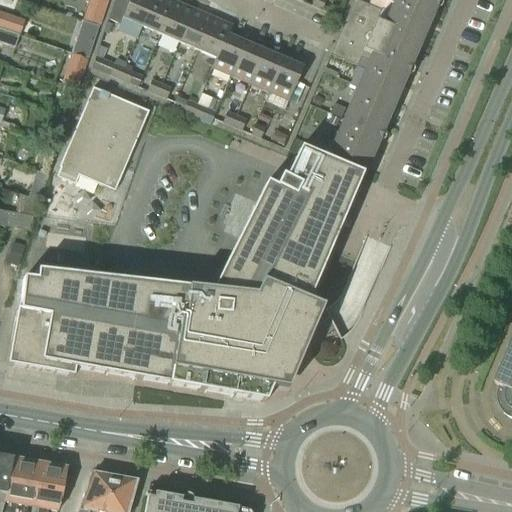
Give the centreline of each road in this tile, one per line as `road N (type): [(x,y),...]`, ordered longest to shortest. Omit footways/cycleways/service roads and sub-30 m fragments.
road 1 (unclassified): [(437,224),(381,200),(467,0)]
road 2 (tertiary): [(295,433),(250,440),(65,426)]
road 3 (tertiary): [(65,426),(286,477)]
road 4 (tertiary): [(437,224),(340,411)]
road 5 (tertiary): [(374,425),(468,238)]
road 6 (unclassified): [(511,497),(408,473),(390,452)]
